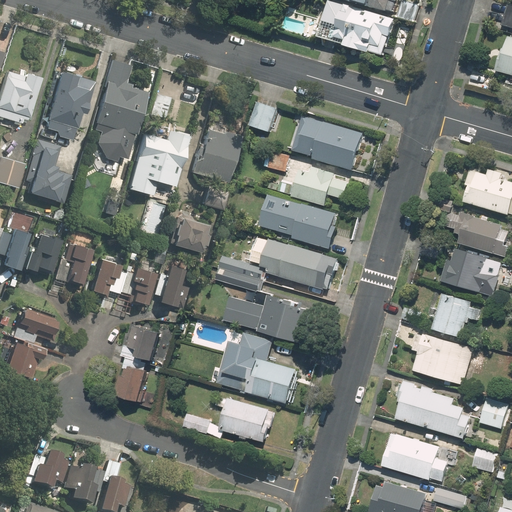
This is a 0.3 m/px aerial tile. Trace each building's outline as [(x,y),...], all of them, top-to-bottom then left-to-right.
[(348,0),(396,14),(399,0),(348,0)] [(419,5),(402,0),(397,17),(414,22),(419,5)] [(396,21),(335,3),(325,39),(385,57),(396,21)] [(511,37),(510,37),(502,71),(511,73),(511,37)] [(96,143),(104,159),(114,162),(116,157),(125,159),(131,134),(134,135),(146,90),(124,84),(129,64),(110,59),(93,128),(99,130),(96,143)] [(19,79),(2,74),(0,83),(0,118),(26,125),(39,76),(21,71),(19,79)] [(95,80),(60,71),(43,132),(70,140),(78,113),(85,115),(95,80)] [(279,109),(259,102),(251,128),(271,135),(279,109)] [(294,154),(355,172),(366,135),(304,118),(294,154)] [(175,192),(190,132),(166,126),(160,148),(132,141),(119,192),(151,200),(154,187),(175,192)] [(193,172),(226,181),(238,136),(205,127),(193,172)] [(60,143),(35,136),(21,191),(63,201),(70,174),(53,169),(60,143)] [(291,157),(277,153),(272,168),(286,173),(291,157)] [(22,162),(1,157),(0,159),(0,186),(15,190),(22,162)] [(295,197),(343,210),(352,177),(305,164),(295,197)] [(511,178),(473,168),(464,199),(511,212),(511,178)] [(262,232),(334,250),(342,215),(271,197),(262,232)] [(192,217),(177,212),(167,245),(200,255),(209,226),(191,220),(192,217)] [(511,225),(464,212),(462,217),(452,214),(449,226),(459,229),(455,242),(510,258),(511,249),(511,225)] [(28,234),(11,228),(0,262),(0,265),(16,270),(28,234)] [(58,241),(38,234),(27,266),(47,273),(58,241)] [(252,270),(322,290),(331,256),(261,237),(252,270)] [(77,286),(90,248),(68,241),(55,279),(77,286)] [(443,282),(495,297),(504,264),(452,250),(443,282)] [(99,258),(88,290),(107,296),(117,264),(99,258)] [(142,304),(153,272),(134,266),(123,298),(142,304)] [(168,266),(157,302),(172,307),(184,271),(168,266)] [(446,295),(436,330),(465,339),(475,303),(446,295)] [(261,334),(305,345),(314,308),(270,297),(267,307),(233,297),(226,321),(261,331),(261,334)] [(421,324),(424,312),(406,307),(403,319),(421,324)] [(48,339),(54,320),(20,308),(14,328),(48,339)] [(128,347),(140,350),(138,356),(156,362),(160,349),(164,335),(135,326),(128,347)] [(275,340),(246,333),(242,346),(233,343),(231,351),(229,351),(220,385),(287,404),(297,370),(270,362),(275,340)] [(413,370),(466,385),(476,351),(423,336),(413,370)] [(38,350),(12,342),(3,369),(29,378),(38,350)] [(151,375),(127,367),(117,395),(142,403),(151,375)] [(407,386),(398,420),(462,438),(471,404),(407,386)] [(222,429),(266,442),(275,410),(231,398),(222,429)] [(511,406),(489,400),(482,423),(505,429),(511,406)] [(185,427),(209,434),(213,421),(189,414),(185,427)] [(385,465),(445,482),(454,450),(394,434),(385,465)] [(480,448),(474,466),(495,472),(501,454),(480,448)] [(60,458),(38,451),(27,483),(49,490),(60,458)] [(510,466),(501,464),(497,478),(506,481),(510,466)] [(98,473),(75,465),(64,498),(86,506),(98,473)] [(119,511),(128,486),(105,478),(94,510),(100,511),(119,511)] [(371,511),(426,511),(432,494),(381,480),(371,511)] [(470,497),(439,488),(435,501),(466,510),(470,497)] [(53,511),(27,502),(23,511),(53,511)]
